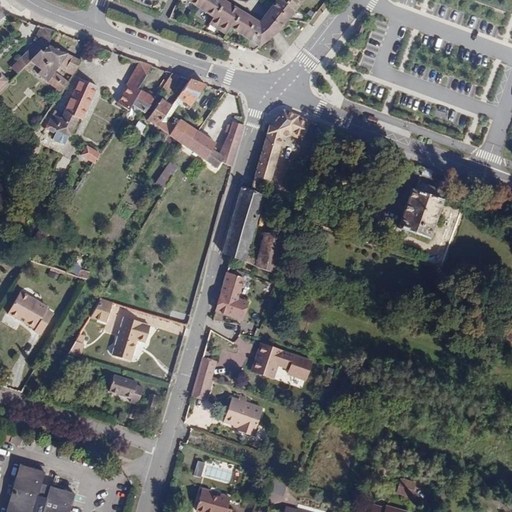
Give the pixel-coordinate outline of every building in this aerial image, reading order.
[(288,21),(303,0),(277,0),(277,1),(271,8),(260,23),(223,0),(186,0),(214,18),(211,22),(228,33),(231,29),(259,46),(280,30),(288,21)] [(0,25),(12,17),(5,14),(0,8),(0,25)] [(226,36),(228,33),(211,22),(209,25),(226,36)] [(48,45),(55,32),(41,27),(33,41),(37,42),(20,59),(26,66),(41,51),(42,52),(48,45)] [(73,75),(81,61),(48,45),(42,52),(41,51),(26,66),(24,68),(29,72),(35,65),(41,71),(37,75),(61,94),(68,83),(55,72),(58,68),(73,75)] [(131,105),(140,92),(137,90),(151,66),(139,62),(126,85),(127,86),(116,103),(127,111),(131,105)] [(168,95),(180,77),(171,74),(161,90),(168,95)] [(82,120),(97,87),(79,79),(61,119),(53,115),(45,130),(55,135),(56,132),(70,138),(78,119),(82,120)] [(190,108),(205,86),(190,80),(177,98),(190,108)] [(145,114),(156,96),(148,92),(147,95),(140,92),(131,105),(145,114)] [(163,119),(171,106),(162,99),(146,120),(157,127),(163,119)] [(269,181),(282,138),(291,135),(302,139),(309,122),(284,111),(269,126),(254,177),(261,179),(269,181)] [(212,150),(216,144),(197,131),(193,128),(182,145),(216,169),(221,162),(231,168),(244,125),(242,125),(243,119),(234,118),(233,123),(232,123),(228,134),(219,154),(212,150)] [(182,145),(193,128),(180,119),(174,127),(163,119),(157,127),(161,130),(168,136),(182,145)] [(143,135),(147,128),(139,122),(134,130),(143,135)] [(318,163),(331,130),(319,126),(305,157),(318,163)] [(163,144),(168,136),(161,130),(156,139),(163,144)] [(93,164),(100,154),(87,146),(81,156),(93,164)] [(163,189),(177,167),(170,162),(166,167),(154,184),(163,189)] [(314,172),(316,166),(310,163),(307,169),(314,172)] [(430,179),(432,172),(422,168),(420,175),(430,179)] [(259,183),(261,179),(254,177),(250,190),(256,192),(259,183)] [(429,238),(442,202),(439,201),(445,184),(437,181),(434,190),(417,183),(414,192),(411,191),(398,228),(429,238)] [(246,254),(264,195),(256,192),(250,190),(243,187),(241,186),(223,254),(224,255),(231,257),(244,262),(246,254)] [(273,273),(284,236),(271,232),(270,235),(265,233),(257,259),(255,266),(273,273)] [(255,266),(257,259),(246,254),(244,262),(255,266)] [(86,279),(88,274),(80,271),(77,276),(86,279)] [(247,303),(237,299),(244,278),(227,272),(216,311),(241,320),(247,303)] [(53,314),(46,310),(47,308),(20,293),(8,314),(36,330),(34,332),(41,335),(53,314)] [(107,323),(112,303),(100,299),(89,318),(107,323)] [(145,343),(149,327),(141,324),(142,323),(124,317),(115,347),(132,353),(136,340),(145,343)] [(82,344),(85,336),(79,335),(75,342),(82,344)] [(80,358),(84,344),(82,344),(75,342),(68,354),(80,358)] [(312,361),(259,343),(250,372),(273,380),(276,371),(278,367),(288,370),(287,374),(286,376),(305,382),(312,361)] [(209,361),(211,353),(204,351),(202,359),(209,361)] [(211,378),(216,363),(209,361),(202,359),(198,374),(211,378)] [(205,400),(211,378),(198,374),(192,395),(205,400)] [(138,405),(143,389),(135,386),(136,383),(113,376),(108,392),(131,399),(130,403),(138,405)] [(261,411),(263,408),(246,402),(247,398),(239,395),(237,399),(232,398),(231,401),(261,411)] [(253,437),(261,411),(231,401),(224,423),(237,427),(236,431),(253,437)] [(71,511),(76,495),(42,485),(45,472),(20,465),(6,511),(71,511)] [(270,492),(285,497),(290,482),(275,477),(270,492)] [(410,504),(415,484),(400,480),(397,489),(406,492),(403,502),(410,504)] [(208,497),(209,491),(201,489),(200,495),(208,497)] [(227,510),(230,497),(220,494),(218,500),(208,497),(200,495),(195,511),(198,511),(230,511),(227,510)]
